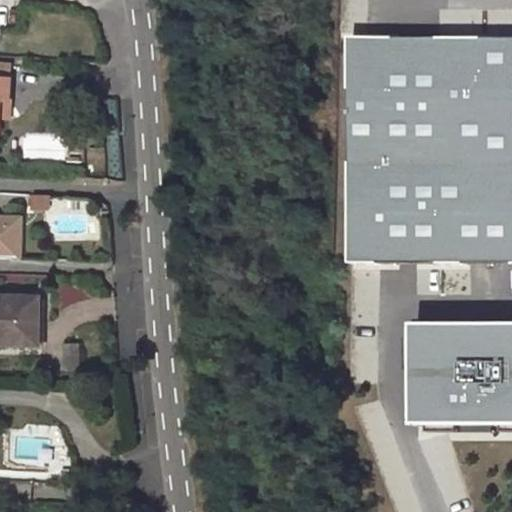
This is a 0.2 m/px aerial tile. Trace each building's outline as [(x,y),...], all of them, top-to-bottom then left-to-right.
[(362,264),(511,264),(511,36),(362,37),(362,264)] [(0,79),(9,80),(9,65),(0,64),(0,79)] [(0,102),(7,103),(9,80),(0,79),(0,102)] [(27,133),(27,159),(66,160),(67,134),(27,133)] [(88,148),(94,175),(110,172),(105,145),(88,148)] [(36,212),(56,210),(55,194),(34,196),(36,212)] [(0,264),(12,266),(14,228),(0,227),(0,264)] [(14,228),(12,266),(23,266),(25,228),(14,228)] [(0,353),(46,356),(49,308),(0,305),(0,353)] [(511,332),(408,335),(410,434),(511,431),(511,332)] [(87,380),(89,354),(73,353),(72,379),(87,380)] [(19,440),(19,454),(51,456),(52,441),(19,440)]
